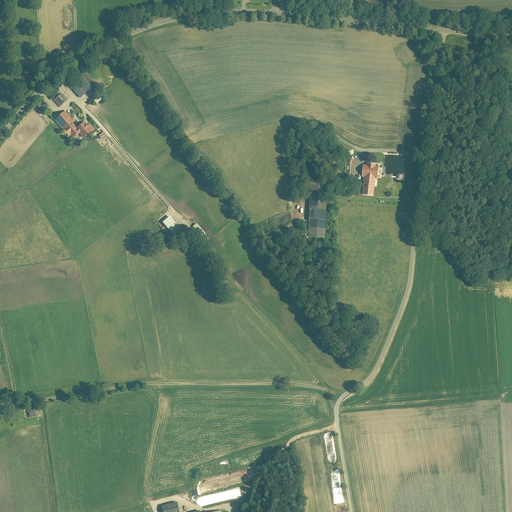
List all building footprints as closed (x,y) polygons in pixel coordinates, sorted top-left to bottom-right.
[(67,84),(80,98),(96,84),(84,70),(67,84)] [(64,94),(53,101),(59,109),(69,101),(64,94)] [(79,134),(84,140),(94,132),(86,121),(77,128),(66,113),(55,121),(69,141),(79,134)] [(362,176),(364,177),(361,196),(373,197),(375,178),(379,179),(381,167),(363,165),(362,176)] [(309,238),(326,239),(326,183),(310,183),(309,238)] [(170,217),(162,223),(173,236),(180,230),(170,217)] [(194,220),(189,225),(202,239),(207,234),(194,220)]
